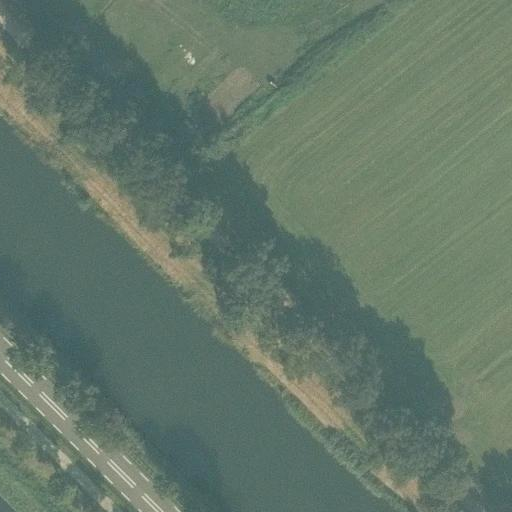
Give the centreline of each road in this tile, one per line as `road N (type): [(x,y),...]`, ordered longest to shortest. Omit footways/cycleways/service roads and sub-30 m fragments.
road 1 (track): [(479,511),(0,17)]
road 2 (track): [(0,67),(429,511)]
road 3 (primary): [(158,511),(0,355)]
